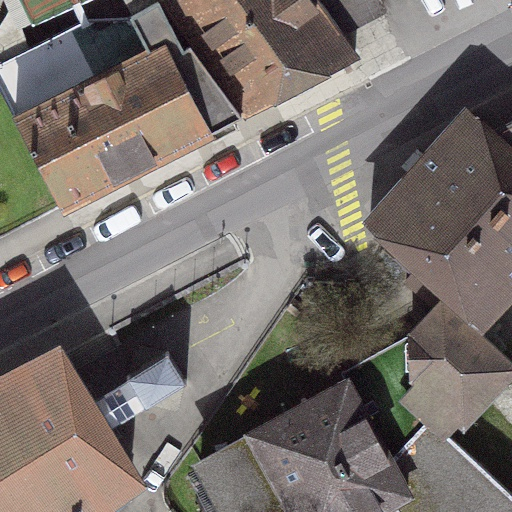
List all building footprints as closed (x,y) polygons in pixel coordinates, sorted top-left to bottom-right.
[(354,55),(334,27),(381,3),(379,0),(156,0),(157,1),(241,114),(354,55)] [(88,17),(0,62),(0,93),(59,205),(64,205),(241,114),(157,1),(131,15),(88,17)] [(468,112),(368,221),(478,320),(511,282),(511,152),(490,133),(468,112)] [(511,121),(490,133),(511,152),(511,121)] [(406,495),(415,511),(495,511),(511,499),(511,492),(445,433),(459,417),(463,420),(511,366),(441,302),(412,335),(341,371),(346,380),(406,492),(402,494),(406,495)] [(167,351),(127,376),(129,380),(143,403),(146,406),(186,381),(167,351)] [(0,511),(106,511),(131,495),(123,482),(130,478),(110,426),(109,424),(95,402),(93,399),(55,356),(0,384),(0,511)] [(143,403),(129,380),(95,402),(109,424),(143,403)] [(406,492),(346,380),(199,464),(225,511),(370,511),(402,494),(406,492)]
